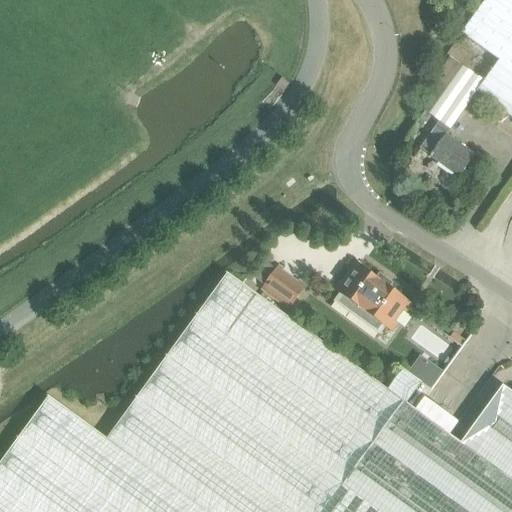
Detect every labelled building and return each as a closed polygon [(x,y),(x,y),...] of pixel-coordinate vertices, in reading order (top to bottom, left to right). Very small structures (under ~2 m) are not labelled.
[(511,0),(488,0),(488,1),(466,32),(502,58),(484,84),(477,94),(511,118),(511,0)] [(476,95),(477,94),(483,84),(449,60),(420,112),(439,126),(420,153),(458,179),(474,157),(446,137),(476,95)] [(405,173),(394,173),(394,182),(406,182),(405,173)] [(339,283),(334,290),(355,305),(349,313),(378,335),(384,327),(391,332),(410,306),(353,264),(347,271),(351,274),(342,285),(339,283)] [(277,267),(261,289),(289,309),(305,287),(277,267)] [(47,399),(0,463),(0,511),(511,511),(511,393),(504,387),(496,398),(462,445),(450,436),(458,425),(424,400),(416,412),(408,406),(421,390),(423,386),(407,374),(403,372),(392,387),(388,393),(378,385),(255,298),(225,276),(104,441),(47,399)] [(449,339),(461,348),(465,342),(453,334),(449,339)]
